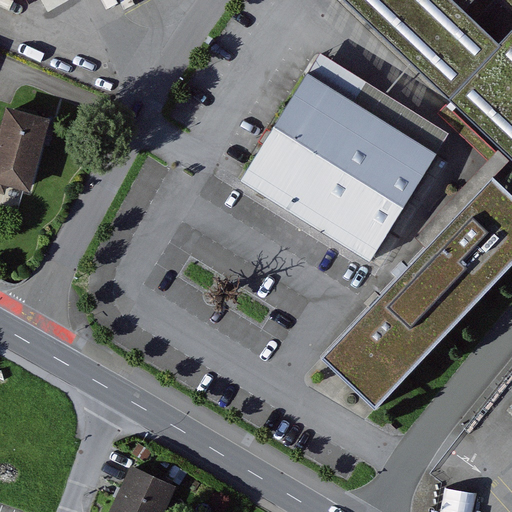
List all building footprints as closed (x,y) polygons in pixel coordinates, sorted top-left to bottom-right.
[(511,46),(510,49),(457,0),(359,0),(511,141),(511,46)] [(447,156),(318,77),(252,184),(381,263),(447,156)] [(451,92),(441,102),(488,144),(497,134),(451,92)] [(6,143),(0,141),(0,191),(8,193),(10,186),(42,194),(59,120),(14,109),(6,143)] [(511,271),(511,192),(499,180),(328,357),(381,407),(511,271)] [(164,511),(176,486),(132,467),(111,511),(164,511)]
